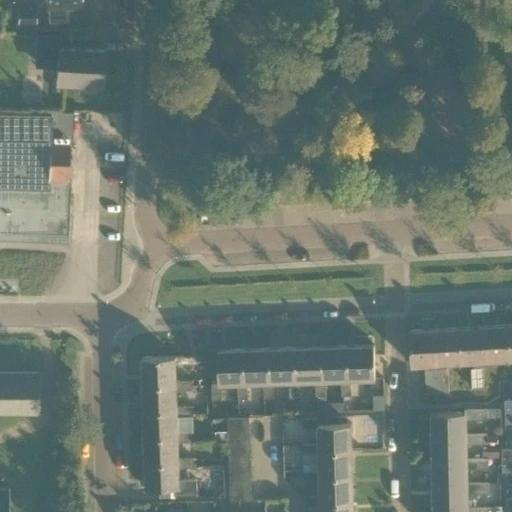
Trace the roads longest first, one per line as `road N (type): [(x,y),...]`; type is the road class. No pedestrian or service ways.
road 1 (residential): [(128,313),(148,241),(142,211),(156,0)]
road 2 (residential): [(128,313),(394,299)]
road 3 (residential): [(404,511),(394,299)]
road 4 (residential): [(105,511),(101,313)]
